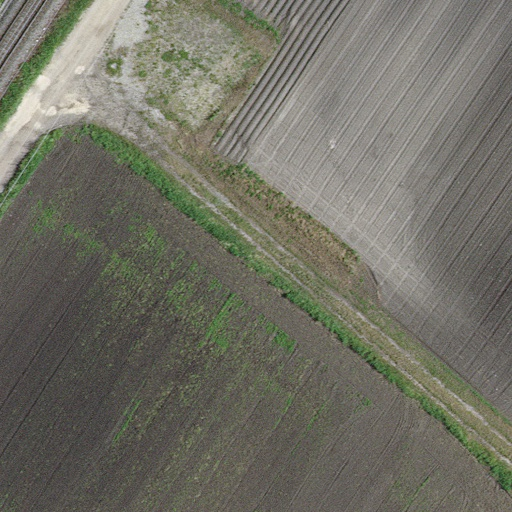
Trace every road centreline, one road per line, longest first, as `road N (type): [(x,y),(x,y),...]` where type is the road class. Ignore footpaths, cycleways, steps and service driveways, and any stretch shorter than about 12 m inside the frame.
road 1 (track): [(64,96),(511,474)]
road 2 (track): [(129,0),(0,192)]
